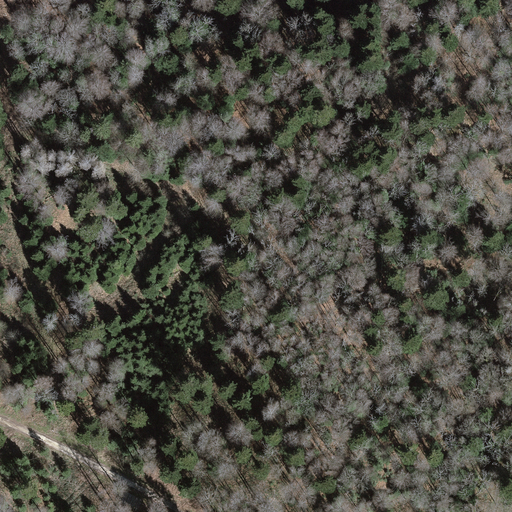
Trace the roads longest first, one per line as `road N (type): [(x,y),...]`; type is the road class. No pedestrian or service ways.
road 1 (track): [(0,17),(15,229),(50,339),(73,456)]
road 2 (track): [(175,511),(0,420)]
